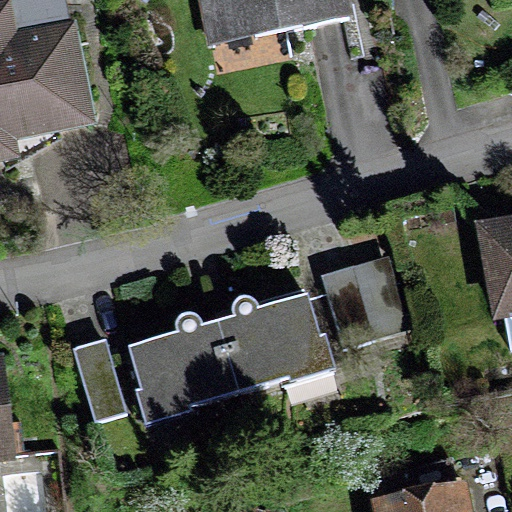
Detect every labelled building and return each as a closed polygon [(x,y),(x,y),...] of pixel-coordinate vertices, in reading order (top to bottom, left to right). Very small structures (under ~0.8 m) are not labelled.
[(0,0),(0,141),(91,119),(60,0),(0,0)] [(341,0),(215,0),(226,43),(345,13),(341,0)] [(511,227),(482,233),(506,356),(511,355),(511,227)] [(396,276),(330,294),(345,345),(410,327),(396,276)] [(307,305),(219,333),(236,388),(324,360),(307,305)] [(157,413),(236,388),(219,333),(140,358),(157,413)] [(106,358),(76,368),(95,425),(125,415),(106,358)] [(387,511),(461,511),(455,480),(384,493),(387,511)]
